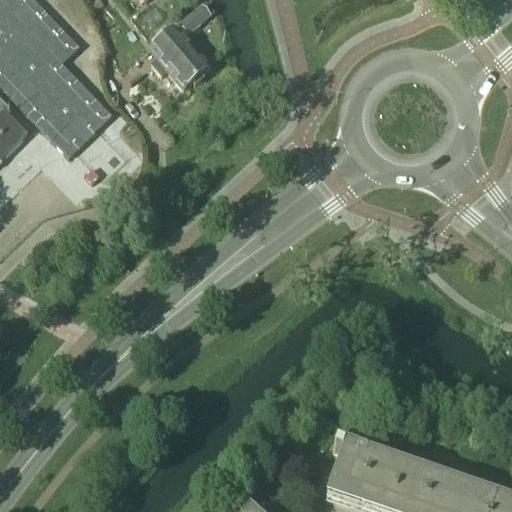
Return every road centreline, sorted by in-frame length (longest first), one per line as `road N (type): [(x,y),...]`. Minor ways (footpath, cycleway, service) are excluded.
road 1 (tertiary): [(352,138),(103,374)]
road 2 (tertiary): [(103,374),(380,172)]
road 3 (tertiary): [(0,499),(103,374)]
road 4 (tertiary): [(436,67),(397,61),(370,74),(350,108),(352,138)]
